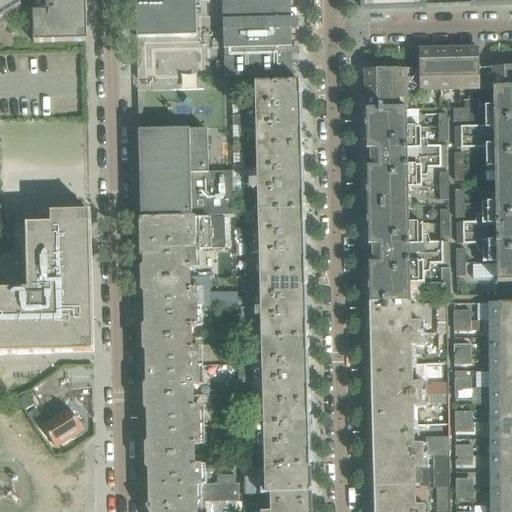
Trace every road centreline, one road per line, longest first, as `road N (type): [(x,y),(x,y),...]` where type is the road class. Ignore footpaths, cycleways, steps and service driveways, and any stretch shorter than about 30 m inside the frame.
road 1 (residential): [(109,0),(126,511)]
road 2 (residential): [(330,34),(340,511)]
road 3 (residential): [(330,34),(511,37)]
